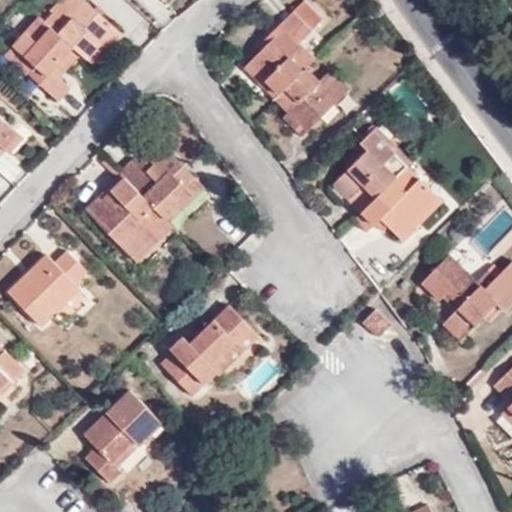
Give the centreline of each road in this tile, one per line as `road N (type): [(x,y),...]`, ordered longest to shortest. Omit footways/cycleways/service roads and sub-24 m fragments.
road 1 (residential): [(485,511),(417,380),(357,411)]
road 2 (tertiary): [(418,0),(511,127)]
